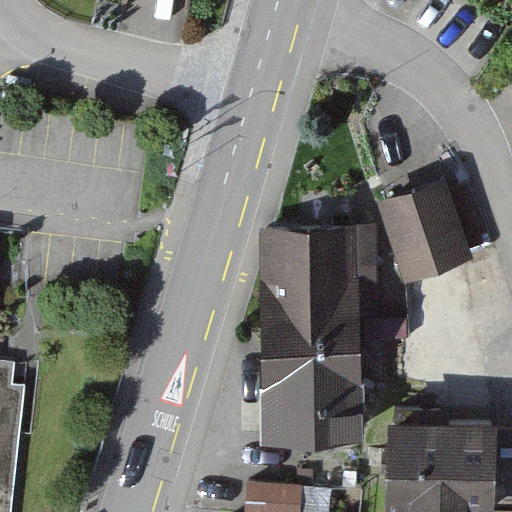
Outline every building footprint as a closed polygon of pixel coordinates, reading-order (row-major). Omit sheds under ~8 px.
[(511,28),(467,0),(424,0),(406,29),(482,77),(511,29),(511,28)] [(446,178),(383,200),(409,278),(477,256),(446,178)] [(376,225),(261,229),(264,445),(365,442),(363,318),(380,316),(376,225)] [(0,511),(10,511),(28,358),(0,354),(0,511)] [(494,511),(499,428),(398,422),(393,511),(410,511),(494,511)] [(252,511),(335,511),(336,482),(253,482),(252,511)]
